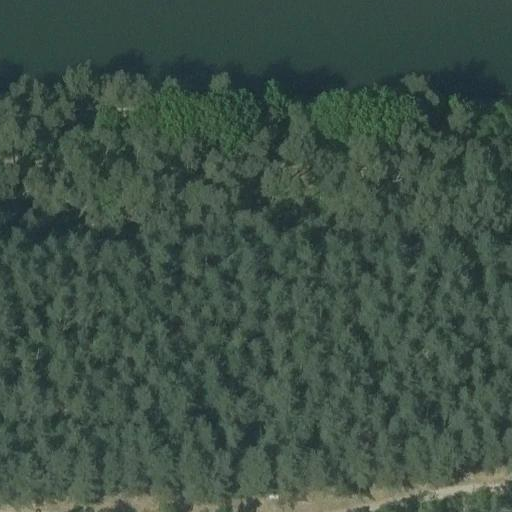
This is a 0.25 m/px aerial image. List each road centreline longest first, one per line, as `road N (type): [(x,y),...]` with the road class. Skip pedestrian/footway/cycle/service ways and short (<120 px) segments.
road 1 (track): [(0,111),(511,114)]
road 2 (track): [(511,497),(381,511)]
